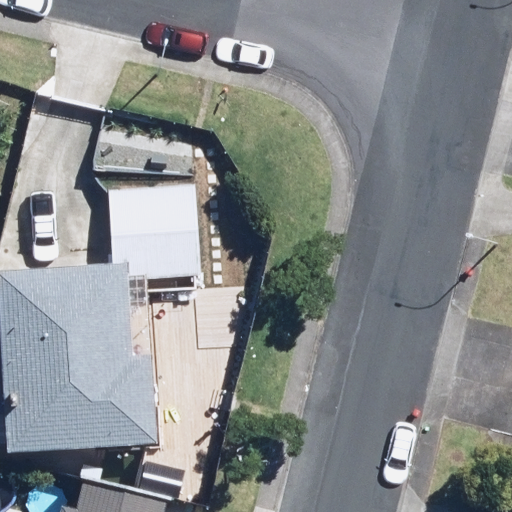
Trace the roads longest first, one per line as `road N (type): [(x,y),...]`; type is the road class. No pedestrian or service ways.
road 1 (residential): [(439,45),(328,511)]
road 2 (residential): [(250,0),(439,45)]
